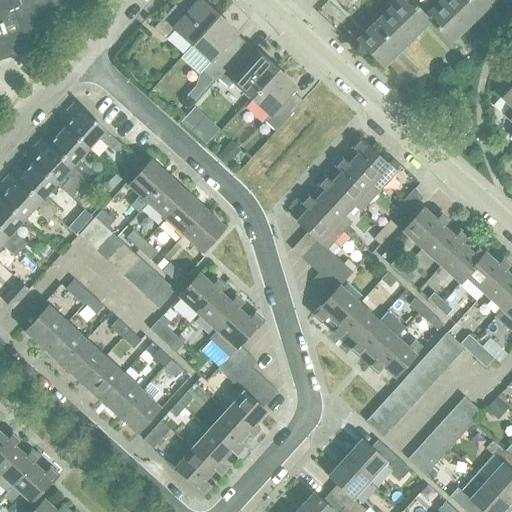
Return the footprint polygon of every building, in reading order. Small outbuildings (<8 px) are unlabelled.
[(0,0),(0,58),(28,51),(79,0),(0,0)] [(173,31),(191,47),(218,18),(199,2),(192,10),(181,0),(154,30),(165,40),(173,31)] [(343,0),(340,4),(347,12),(359,0),(343,0)] [(409,0),(400,0),(389,11),(414,37),(429,22),(419,10),(409,0)] [(437,0),(429,0),(419,10),(429,22),(449,44),(465,29),(441,3),(437,0)] [(467,0),(443,0),(441,3),(465,29),(481,14),(467,0)] [(467,0),(481,14),(495,0),(467,0)] [(389,11),(374,26),(398,52),(414,37),(389,11)] [(214,82),(216,79),(238,55),(228,46),(237,36),(218,18),(191,47),(211,64),(203,72),(214,82)] [(398,52),(374,26),(358,41),(382,67),(398,52)] [(232,85),(250,101),(277,71),(259,55),(255,60),(244,49),(238,55),(216,79),(228,89),(232,85)] [(277,71),(250,101),(269,118),(265,123),(276,132),(303,102),(293,94),(297,89),(277,71)] [(504,116),(509,121),(511,117),(511,86),(501,99),(511,108),(504,116)] [(73,119),(64,128),(89,151),(99,140),(112,152),(119,144),(75,104),(66,113),(73,119)] [(64,128),(48,146),(86,181),(91,175),(78,163),(89,151),(64,128)] [(40,155),(31,164),(57,187),(66,176),(79,188),(86,181),(48,146),(41,140),(33,149),(40,155)] [(348,167),(377,193),(395,174),(386,165),(385,166),(367,150),(369,149),(360,141),(352,150),(359,155),(348,167)] [(332,185),(352,204),(360,212),(377,193),(348,167),(342,161),(335,169),(341,175),(332,185)] [(137,214),(147,204),(170,179),(151,162),(128,187),(138,197),(129,207),(137,214)] [(17,168),(9,175),(53,217),(59,210),(46,198),(57,187),(31,164),(23,173),(17,168)] [(8,191),(0,198),(0,201),(24,223),(35,211),(48,223),(53,217),(9,175),(1,184),(8,191)] [(147,204),(164,220),(187,195),(170,179),(147,204)] [(315,204),(343,231),(350,223),(342,215),(352,204),(332,185),(326,180),(319,187),(325,193),(315,204)] [(395,209),(405,218),(423,198),(414,189),(395,209)] [(164,220),(182,236),(205,211),(187,195),(164,220)] [(297,224),(307,233),(316,241),(326,250),(343,231),(315,204),(309,199),(301,207),(308,213),(297,224)] [(0,232),(21,252),(27,246),(14,234),(24,223),(0,201),(0,232)] [(94,218),(106,229),(114,221),(102,210),(94,218)] [(205,211),(182,236),(201,254),(224,229),(205,211)] [(403,232),(422,249),(441,228),(447,222),(439,215),(433,222),(422,211),(403,232)] [(78,237),(87,245),(103,226),(94,219),(78,237)] [(390,221),(381,230),(387,236),(396,226),(390,221)] [(87,245),(96,252),(112,234),(103,226),(87,245)] [(422,249),(440,266),(460,245),(466,238),(458,232),(453,238),(441,228),(422,249)] [(387,236),(381,230),(373,239),(379,245),(387,236)] [(126,238),(138,249),(145,241),(133,231),(126,238)] [(0,248),(2,247),(15,258),(21,252),(0,232),(0,248)] [(292,250),(300,258),(316,241),(307,233),(292,250)] [(96,252),(104,260),(121,242),(112,234),(96,252)] [(145,241),(138,249),(150,260),(157,252),(145,241)] [(300,258),(310,267),(326,250),(316,241),(300,258)] [(104,260),(113,268),(129,250),(121,242),(104,260)] [(459,283),(465,276),(484,255),(477,249),(471,255),(460,245),(440,266),(459,283)] [(113,268),(122,277),(138,258),(129,250),(113,268)] [(310,267),(318,274),(334,257),(326,250),(310,267)] [(465,276),(483,293),(503,272),(508,266),(501,259),(495,265),(484,255),(465,276)] [(312,281),(321,289),(343,265),(334,257),(318,274),(319,275),(312,281)] [(122,277),(132,285),(148,267),(138,258),(122,277)] [(390,265),(399,274),(405,267),(396,259),(390,265)] [(170,263),(162,271),(175,282),(182,274),(170,263)] [(327,316),(338,326),(356,306),(338,289),(352,273),(343,265),(321,289),(329,297),(313,314),(321,322),(327,316)] [(132,285),(140,293),(157,275),(148,267),(132,285)] [(405,267),(399,274),(408,282),(414,275),(405,267)] [(483,293),(502,310),(511,299),(511,280),(503,272),(483,293)] [(140,293),(149,301),(165,283),(157,275),(140,293)] [(179,297),(198,314),(217,293),(223,287),(216,280),(210,287),(198,276),(179,297)] [(18,280),(2,300),(12,308),(28,289),(18,280)] [(82,307),(84,305),(91,298),(74,282),(65,291),(82,307)] [(165,283),(149,301),(158,309),(175,291),(165,283)] [(410,295),(405,290),(395,301),(400,306),(410,295)] [(198,314),(217,331),(235,311),(242,304),(235,297),(229,304),(217,293),(198,314)] [(427,300),(436,308),(443,301),(433,293),(427,300)] [(102,308),(91,298),(84,305),(95,316),(102,308)] [(408,305),(418,314),(424,307),(414,298),(408,305)] [(511,299),(502,310),(495,318),(511,333),(511,299)] [(443,301),(436,308),(446,316),(452,309),(443,301)] [(345,333),(356,343),(375,322),(356,306),(338,326),(332,332),(340,339),(345,333)] [(424,307),(418,314),(437,331),(443,324),(424,307)] [(25,334),(42,350),(66,324),(49,308),(25,334)] [(212,341),(202,352),(219,368),(217,370),(226,378),(247,354),(238,346),(254,328),(256,328),(261,322),(253,315),(247,321),(235,311),(217,331),(210,339),(212,341)] [(149,330),(151,332),(168,347),(177,337),(158,320),(149,330)] [(110,329),(121,340),(129,332),(117,321),(110,329)] [(364,349),(376,360),(394,340),(375,322),(356,343),(351,349),(358,356),(364,349)] [(42,350),(61,368),(85,341),(66,324),(42,350)] [(129,332),(121,340),(134,351),(141,343),(129,332)] [(463,351),(458,346),(445,335),(390,396),(385,402),(365,422),(383,437),(463,351)] [(467,335),(458,346),(463,351),(465,351),(474,342),(467,335)] [(174,353),(183,343),(177,337),(168,347),(174,353)] [(376,360),(370,366),(377,373),(382,367),(394,377),(420,348),(413,342),(406,350),(394,340),(376,360)] [(61,368),(80,385),(104,359),(85,341),(61,368)] [(474,341),(474,342),(465,351),(484,368),(492,359),(474,341)] [(151,357),(164,368),(171,360),(159,349),(151,357)] [(226,378),(235,386),(250,369),(250,368),(256,362),(247,354),(226,378)] [(80,385),(99,402),(123,376),(104,359),(80,385)] [(171,360),(164,368),(175,378),(173,380),(180,386),(189,376),(171,360)] [(212,364),(201,375),(206,381),(217,369),(212,364)] [(235,386),(243,394),(259,376),(250,369),(235,386)] [(99,402),(118,419),(141,393),(123,376),(99,402)] [(243,394),(244,394),(252,402),(268,385),(259,376),(243,394)] [(141,393),(118,419),(137,437),(161,411),(150,401),(156,395),(155,389),(150,384),(141,393)] [(268,385),(252,402),(261,410),(277,392),(268,385)] [(511,412),(510,413),(511,393),(493,392),(493,417),(511,417),(510,434),(511,433),(511,412)] [(185,393),(176,403),(183,409),(192,399),(185,393)] [(244,394),(226,414),(247,433),(253,439),(260,431),(254,425),(265,413),(261,410),(252,402),(244,394)] [(407,459),(424,474),(480,414),(462,399),(407,459)] [(183,409),(176,403),(169,411),(176,417),(183,409)] [(226,414),(210,432),(209,433),(230,452),(237,458),(243,451),(237,445),(247,433),(226,414)] [(144,441),(153,450),(170,431),(161,422),(144,441)] [(203,426),(186,445),(192,451),(214,471),(220,476),(227,468),(221,462),(230,452),(209,433),(210,432),(203,426)] [(0,461),(13,448),(19,441),(11,434),(6,441),(0,435),(0,461)] [(344,452),(340,455),(368,481),(384,464),(401,479),(410,470),(377,440),(369,449),(361,441),(348,455),(344,452)] [(192,451),(186,445),(185,444),(166,464),(175,472),(176,471),(195,488),(194,490),(202,497),(210,488),(204,482),(214,471),(192,451)] [(500,447),(476,474),(511,505),(511,458),(504,451),(500,447)] [(0,485),(7,491),(32,465),(37,458),(30,451),(24,458),(13,448),(0,461),(0,485)] [(337,485),(329,494),(349,511),(364,511),(365,511),(352,499),(368,481),(340,455),(337,459),(341,463),(328,477),(337,485)] [(32,465),(7,491),(4,495),(11,502),(20,492),(31,502),(49,482),(50,483),(57,476),(48,468),(43,474),(32,465)] [(511,509),(511,505),(476,474),(460,491),(457,488),(449,497),(466,511),(501,511),(506,507),(510,511),(511,509)] [(296,504),(292,508),(296,511),(349,511),(329,494),(321,502),(313,494),(300,508),(296,504)] [(67,511),(61,506),(55,511),(54,511),(43,502),(33,511),(67,511)] [(456,511),(445,502),(437,510),(438,511),(456,511)]
